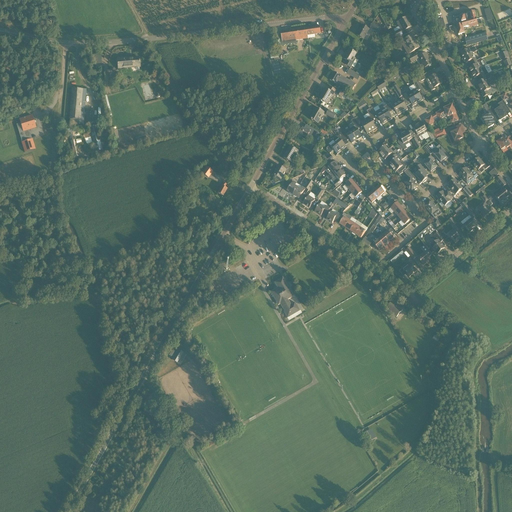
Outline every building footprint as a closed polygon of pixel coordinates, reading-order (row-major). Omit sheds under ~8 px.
[(465,33),(463,28),(477,24),(474,12),(469,13),(470,14),(464,16),(464,17),(460,18),(460,19),(455,21),(456,25),(456,26),(458,35),(465,33)] [(412,27),(409,23),(409,24),(406,18),(400,21),(397,23),(401,31),(400,31),(391,35),(394,41),(408,34),(406,30),(412,27)] [(458,35),(456,26),(456,25),(449,26),(454,41),(460,40),(458,35)] [(320,26),(312,28),(306,28),(308,36),(321,34),(320,26)] [(369,30),(367,29),(362,26),(359,32),(358,31),(356,35),(364,40),(369,30)] [(285,31),(281,32),(283,46),(296,44),(296,41),(308,39),(308,37),(307,36),(308,36),(306,28),(297,30),(285,32),(285,31)] [(486,33),(465,39),(467,46),(488,41),(486,33)] [(406,44),(403,45),(408,55),(411,53),(415,51),(419,48),(417,44),(416,45),(415,43),(416,43),(412,36),(408,38),(404,40),(406,44)] [(273,48),(269,49),(271,59),(279,58),(278,53),(274,53),(273,48)] [(462,48),(458,51),(459,53),(460,53),(462,56),(461,57),(463,59),(473,54),(477,52),(475,49),(470,51),(469,49),(465,51),(463,48),(462,48)] [(356,60),(354,59),(357,54),(353,52),(349,50),(346,55),(345,55),(343,59),(347,61),(345,65),(349,67),(351,68),(352,67),(354,68),(358,61),(356,60)] [(426,54),(422,56),(419,58),(423,64),(420,66),(422,70),(432,64),(426,54)] [(473,56),(474,56),(473,54),(463,59),(464,62),(465,62),(466,64),(470,62),(472,64),(477,61),(475,58),(474,59),(473,56)] [(416,55),(409,58),(405,61),(407,65),(411,62),(418,59),(416,55)] [(139,58),(128,59),(128,58),(117,59),(118,69),(140,67),(139,58)] [(473,67),(469,69),(470,71),(469,72),(471,74),(481,69),(483,68),(479,60),(477,61),(472,64),(473,67)] [(481,69),(471,74),(472,77),(473,77),(474,79),(478,77),(480,79),(488,74),(484,67),(483,68),(481,69)] [(368,77),(358,71),(356,74),(362,77),(367,80),(368,77)] [(341,77),(338,75),(334,73),(330,80),(337,85),(338,83),(352,92),(356,85),(341,76),(341,77)] [(437,74),(433,77),(429,79),(432,85),(429,87),(431,91),(435,89),(434,88),(442,84),(440,80),(440,81),(439,78),(437,74)] [(489,74),(488,74),(480,79),(481,82),(477,84),(478,86),(477,87),(479,89),(489,84),(488,82),(489,82),(488,80),(490,79),(491,77),(489,74)] [(490,85),(489,84),(479,89),(480,92),(481,92),(483,95),(482,95),(484,98),(489,95),(489,96),(496,92),(495,89),(492,88),(490,89),(489,86),(490,85)] [(396,86),(393,88),(399,99),(401,98),(403,96),(403,95),(396,86)] [(336,91),(334,90),(330,87),(328,91),(325,89),(323,94),(320,100),(319,99),(319,100),(327,104),(331,97),(332,98),(336,91)] [(80,121),(82,89),(72,89),(69,120),(80,121)] [(416,89),(411,92),(413,96),(418,104),(423,101),(420,96),(418,93),(417,91),(416,89)] [(418,104),(413,96),(410,91),(403,95),(403,96),(407,102),(409,100),(413,107),(418,104)] [(505,94),(500,96),(503,102),(508,98),(505,94)] [(396,103),(394,98),(393,98),(394,99),(393,100),(392,100),(391,101),(390,102),(390,103),(389,104),(388,105),(391,111),(392,113),(395,111),(398,116),(403,113),(398,105),(397,103),(396,103)] [(397,103),(398,105),(403,113),(408,110),(402,100),(399,101),(400,103),(398,105),(397,103)] [(505,113),(509,110),(504,103),(500,106),(501,108),(495,112),(501,121),(502,121),(504,119),(508,117),(505,113)] [(390,115),(392,113),(391,111),(388,105),(380,110),(383,114),(387,122),(392,119),(390,115)] [(456,114),(453,108),(450,106),(444,109),(436,114),(440,120),(447,115),(448,117),(449,116),(452,123),(458,120),(455,114),(456,114)] [(387,122),(383,114),(380,110),(375,113),(373,108),(370,110),(372,114),(374,117),(377,115),(380,121),(382,125),(387,122)] [(324,113),(321,111),(316,109),(310,119),(318,124),(324,113)] [(370,117),(365,120),(367,123),(372,131),(377,128),(376,126),(375,124),(372,120),(373,119),(374,118),(374,117),(372,114),(370,110),(367,112),(368,114),(370,117)] [(489,115),(483,119),(486,123),(485,123),(486,125),(488,129),(494,125),(493,125),(495,124),(494,123),(491,118),(494,116),(490,110),(487,112),(489,115)] [(27,118),(19,120),(23,132),(36,128),(34,123),(35,123),(34,121),(32,116),(27,118)] [(435,123),(433,120),(431,117),(426,121),(429,126),(435,123)] [(362,137),(357,129),(360,128),(359,126),(354,119),(352,121),(355,126),(350,129),(352,133),(357,140),(362,137)] [(372,131),(367,123),(362,126),(367,134),(372,131)] [(435,139),(430,130),(428,127),(425,128),(422,123),(417,125),(422,133),(421,134),(423,136),(427,133),(432,141),(435,139)] [(77,155),(70,124),(67,125),(70,138),(72,137),(73,142),(71,142),(75,158),(78,157),(78,155),(77,155)] [(417,125),(413,128),(414,129),(415,132),(413,134),(416,139),(419,144),(422,142),(419,138),(423,136),(421,134),(422,133),(417,125)] [(303,128),(299,135),(302,137),(302,138),(306,140),(308,136),(312,138),(315,140),(319,134),(315,132),(314,131),(310,128),(308,132),(303,128)] [(463,138),(461,134),(459,130),(456,132),(455,129),(455,128),(447,132),(451,141),(454,140),(456,144),(456,145),(460,143),(459,140),(463,138)] [(357,140),(352,133),(350,129),(345,132),(343,129),(340,130),(341,132),(345,138),(348,137),(352,144),(357,140)] [(416,139),(413,134),(410,136),(408,131),(403,134),(408,142),(412,140),(418,150),(421,148),(419,144),(416,139)] [(433,135),(435,139),(445,135),(443,131),(433,135)] [(347,140),(345,138),(341,132),(338,134),(339,136),(338,137),(337,137),(333,141),(336,144),(342,151),(346,147),(343,143),(347,140)] [(408,142),(403,134),(399,137),(400,138),(397,140),(399,142),(398,143),(404,151),(408,149),(406,146),(409,144),(408,142)] [(26,141),(21,143),(23,146),(25,153),(35,150),(34,146),(33,144),(33,141),(32,139),(31,140),(30,137),(25,138),(26,141)] [(496,143),(497,144),(496,144),(498,146),(501,151),(506,148),(507,149),(509,147),(511,150),(511,149),(511,142),(511,141),(508,143),(508,142),(506,143),(504,139),(503,140),(502,139),(496,143)] [(388,150),(385,146),(388,144),(386,142),(380,147),(382,149),(378,152),(381,156),(388,150)] [(342,151),(336,144),(331,147),(330,146),(327,148),(327,150),(330,154),(334,151),(337,155),(342,151)] [(434,152),(428,146),(424,148),(430,155),(434,152)] [(437,148),(432,151),(434,152),(433,153),(434,155),(438,159),(441,163),(444,160),(446,159),(446,160),(449,157),(446,154),(441,148),(439,146),(437,148)] [(287,152),(283,158),(288,161),(291,163),(295,157),(296,158),(296,157),(297,157),(297,156),(296,155),(298,151),(294,149),(290,147),(287,152)] [(392,158),(398,153),(396,150),(393,152),(390,149),(388,150),(381,156),(385,160),(390,156),(392,158)] [(392,169),(401,161),(398,157),(400,155),(398,153),(392,158),(391,159),(393,161),(389,165),(392,169)] [(435,161),(431,156),(426,160),(428,163),(425,165),(431,173),(432,172),(432,173),(435,170),(437,168),(433,163),(435,161)] [(490,167),(485,161),(482,163),(480,161),(478,158),(472,163),(475,166),(474,166),(476,169),(477,168),(478,171),(481,168),(482,169),(484,168),(486,170),(490,167)] [(338,167),(336,165),(336,164),(337,163),(336,161),(332,165),(329,162),(327,163),(326,164),(320,173),(322,174),(329,168),(332,172),(338,167)] [(399,163),(392,169),(395,173),(397,172),(398,171),(399,172),(400,171),(402,173),(402,172),(405,170),(404,169),(407,167),(403,163),(401,165),(399,163)] [(279,166),(273,176),(275,176),(273,179),(276,184),(282,181),(281,180),(283,176),(285,173),(289,176),(292,170),(288,167),(284,165),(282,168),(279,166)] [(420,165),(416,169),(418,172),(418,173),(415,176),(419,180),(418,182),(420,184),(422,183),(423,183),(427,181),(426,181),(426,180),(427,179),(426,177),(429,175),(420,165)] [(342,172),(340,170),(340,169),(341,168),(339,166),(338,167),(332,172),(329,175),(332,179),(336,177),(342,172)] [(202,174),(207,177),(212,171),(207,167),(202,174)] [(466,169),(460,174),(463,178),(462,178),(466,182),(467,184),(470,181),(469,180),(473,177),(474,178),(477,176),(475,172),(471,168),(468,171),(466,169)] [(343,170),(342,172),(336,177),(339,180),(335,184),(336,188),(342,183),(346,180),(344,177),(345,176),(344,174),(344,173),(345,172),(343,170)] [(494,170),(490,173),(492,176),(491,176),(492,177),(492,176),(494,178),(493,179),(494,179),(499,175),(494,170)] [(409,177),(407,179),(409,181),(405,184),(408,187),(407,188),(409,191),(410,190),(412,192),(413,190),(414,191),(417,189),(416,188),(417,187),(409,177)] [(507,185),(500,177),(496,180),(499,184),(500,183),(503,187),(502,188),(507,185)] [(345,186),(343,187),(346,192),(349,190),(355,184),(351,180),(349,182),(348,183),(345,186)] [(455,180),(452,182),(451,182),(450,184),(449,185),(448,185),(452,190),(451,190),(455,195),(463,189),(458,182),(457,183),(455,180)] [(310,181),(305,188),(309,190),(313,183),(310,181)] [(293,195),(298,188),(295,187),(297,184),(294,182),(287,192),(293,195)] [(224,183),(221,187),(218,194),(223,197),(227,189),(224,188),(226,185),(224,183)] [(352,194),(358,189),(355,184),(349,190),(352,194)] [(384,192),(386,191),(382,186),(380,187),(379,186),(375,190),(380,196),(385,193),(384,192)] [(473,195),(467,187),(463,191),(470,198),(473,195)] [(305,190),(302,188),(301,190),(298,188),(293,195),(299,199),(305,190)] [(318,193),(315,198),(319,201),(325,191),(321,189),(318,193)] [(352,194),(349,196),(353,200),(354,199),(356,201),(363,195),(361,194),(362,193),(358,189),(352,194)] [(510,197),(507,193),(504,190),(502,191),(500,189),(497,191),(499,194),(495,197),(501,204),(510,197)] [(380,196),(375,190),(371,193),(376,200),(380,196)] [(453,198),(451,196),(448,192),(445,195),(443,192),(437,197),(445,206),(450,202),(450,201),(453,198)] [(315,200),(309,196),(310,195),(307,193),(301,202),(304,203),(303,204),(309,209),(315,200)] [(376,200),(371,193),(367,197),(372,203),(376,200)] [(360,205),(365,198),(363,195),(356,201),(356,202),(360,205)] [(336,199),(333,204),(336,206),(337,204),(346,210),(347,209),(349,207),(336,199)] [(317,208),(315,212),(321,216),(323,214),(326,216),(328,211),(330,209),(327,207),(326,206),(326,205),(322,202),(320,205),(319,205),(317,208)] [(394,213),(401,207),(397,203),(391,208),(394,213)] [(430,203),(429,204),(428,204),(426,205),(426,207),(425,207),(426,208),(426,209),(427,210),(428,210),(433,216),(439,211),(432,203),(430,204),(430,203)] [(473,213),(464,203),(461,205),(469,216),(473,213)] [(491,212),(488,208),(485,204),(479,210),(485,217),(491,212)] [(398,217),(404,211),(401,207),(394,213),(398,217)] [(337,213),(333,210),(329,216),(326,220),(332,224),(334,221),(337,223),(341,216),(337,213)] [(401,221),(408,216),(404,211),(398,217),(401,221)] [(350,221),(346,219),(348,216),(344,214),(341,217),(343,219),(339,225),(345,228),(350,221)] [(380,216),(373,226),(376,227),(378,224),(380,225),(384,222),(385,221),(381,217),(380,216)] [(411,220),(408,216),(401,221),(405,225),(411,220)] [(436,220),(435,218),(431,221),(433,224),(431,225),(436,231),(442,226),(437,220),(436,220)] [(477,226),(474,222),(472,219),(470,220),(467,218),(464,220),(466,223),(463,226),(466,229),(469,233),(470,232),(470,233),(473,230),(477,226)] [(350,232),(355,225),(350,221),(345,228),(350,232)] [(356,235),(360,228),(355,225),(350,232),(356,235)] [(366,232),(360,228),(356,235),(361,239),(366,232)] [(460,235),(457,231),(455,228),(450,232),(452,234),(449,237),(452,240),(455,244),(461,239),(459,237),(460,235)] [(394,238),(390,234),(388,232),(386,229),(381,234),(383,236),(389,242),(394,238)] [(440,243),(443,240),(438,233),(432,238),(436,243),(431,247),(437,254),(444,249),(440,243)] [(380,238),(379,236),(376,238),(378,240),(384,246),(389,242),(383,236),(380,238)] [(362,243),(368,248),(371,244),(369,243),(370,241),(367,239),(365,238),(363,241),(362,243)] [(384,246),(378,240),(376,238),(372,241),(371,242),(372,242),(379,251),(384,246)] [(407,246),(403,248),(406,251),(409,255),(410,256),(413,260),(417,257),(409,248),(407,246)] [(424,254),(418,259),(424,266),(430,260),(428,258),(432,255),(428,250),(424,246),(420,249),(424,254)] [(391,262),(404,254),(402,251),(389,259),(391,262)] [(405,263),(406,264),(408,266),(404,270),(403,270),(400,272),(403,276),(406,274),(409,277),(416,271),(414,268),(416,266),(410,259),(405,263)] [(293,297),(282,278),(274,283),(277,288),(270,292),(278,306),(280,305),(287,317),(299,311),(294,303),(291,305),(288,300),(293,297)] [(393,302),(387,309),(396,317),(402,311),(393,302)] [(183,353),(178,350),(172,360),(177,363),(183,353)] [(364,433),(368,442),(376,438),(371,429),(364,433)]
